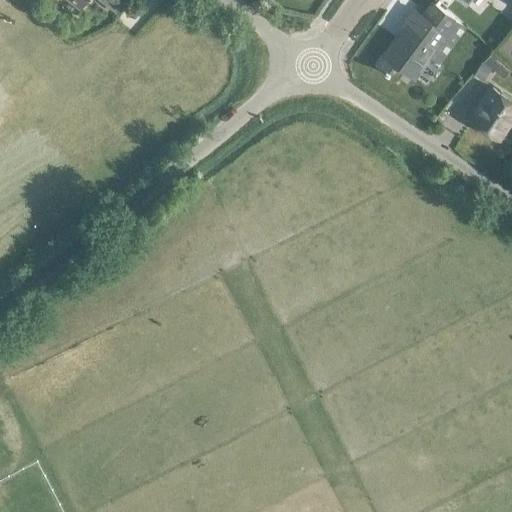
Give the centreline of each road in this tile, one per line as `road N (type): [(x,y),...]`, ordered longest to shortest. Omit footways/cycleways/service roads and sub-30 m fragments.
road 1 (unclassified): [(0,305),(308,64)]
road 2 (unclassified): [(511,203),(308,64)]
